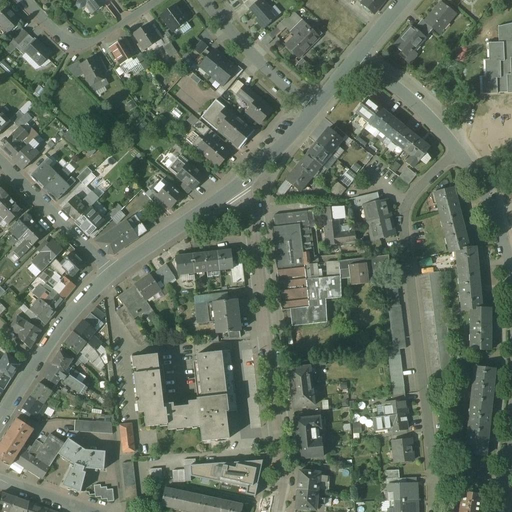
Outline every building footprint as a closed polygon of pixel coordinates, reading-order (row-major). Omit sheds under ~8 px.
[(101,0),(80,0),(85,6),(87,4),(94,12),(104,4),(101,0)] [(248,0),(244,4),(243,4),(249,11),(250,10),(260,0),(248,0)] [(261,0),(260,0),(250,10),(256,17),(258,15),(260,17),(256,21),(264,30),(276,19),(269,11),(270,10),(261,0)] [(384,1),(383,0),(364,0),(361,5),(364,8),(362,10),(368,14),(370,12),(373,15),(384,1)] [(446,8),(441,4),(425,22),(433,29),(437,23),(443,28),(455,14),(446,7),(446,8)] [(175,5),(160,16),(173,33),(187,22),(175,5)] [(7,8),(1,14),(0,13),(0,24),(6,31),(8,34),(20,23),(7,8)] [(433,29),(425,22),(422,19),(417,24),(428,34),(433,29)] [(316,33),(302,20),(295,27),(300,32),(300,33),(311,45),(319,37),(316,33)] [(511,23),(498,27),(499,44),(511,42),(511,23)] [(428,34),(417,24),(413,30),(415,32),(416,31),(425,38),(428,34)] [(148,25),(133,34),(144,51),(146,50),(147,52),(152,49),(151,47),(162,39),(155,30),(153,32),(148,25)] [(300,32),(295,27),(290,32),(295,37),(286,46),(298,58),(311,45),(300,33),(300,32)] [(277,28),(268,35),(272,40),(281,32),(277,28)] [(413,30),(411,28),(394,47),(401,53),(406,48),(412,53),(413,51),(425,38),(416,31),(415,32),(413,30)] [(23,31),(13,41),(19,46),(28,36),(23,31)] [(19,46),(16,49),(24,56),(26,53),(37,41),(35,39),(33,40),(28,36),(19,46)] [(135,56),(125,40),(111,49),(121,65),(135,56)] [(13,41),(9,45),(9,46),(5,50),(10,55),(16,49),(19,46),(13,41)] [(47,51),(37,41),(26,53),(39,66),(51,54),(48,50),(47,51)] [(201,41),(193,50),(198,54),(206,46),(201,41)] [(511,42),(499,44),(487,44),(488,60),(483,61),(484,77),(480,77),(480,95),(497,94),(497,93),(507,93),(507,94),(511,93),(511,42)] [(171,43),(163,48),(170,58),(177,53),(171,43)] [(206,46),(198,54),(201,56),(206,50),(208,48),(206,46)] [(412,53),(406,48),(401,53),(399,56),(409,64),(417,55),(413,51),(412,53)] [(211,54),(206,50),(201,56),(194,64),(200,69),(201,67),(211,54)] [(225,61),(213,51),(211,54),(201,67),(212,76),(225,61)] [(80,65),(80,66),(84,74),(89,82),(90,82),(103,75),(106,73),(100,62),(97,64),(94,58),(80,65)] [(225,61),(212,76),(223,85),(232,74),(236,70),(225,61)] [(79,62),(66,69),(76,79),(84,74),(80,66),(80,65),(79,62)] [(232,74),(223,85),(220,88),(225,92),(237,78),(232,74)] [(103,75),(90,82),(94,91),(95,91),(94,90),(103,85),(101,81),(105,78),(103,75)] [(244,86),(238,81),(231,90),(237,95),(239,93),(244,86)] [(266,104),(244,86),(239,93),(253,105),(246,112),(260,124),(270,113),(263,107),(266,104)] [(381,109),(367,99),(356,113),(369,123),(370,122),(381,109)] [(254,133),(216,100),(201,118),(217,132),(218,130),(241,150),(254,133)] [(29,101),(20,110),(24,114),(33,105),(29,101)] [(392,118),(381,109),(370,122),(376,126),(375,127),(381,132),(382,130),(392,118)] [(19,112),(11,120),(15,125),(24,116),(19,112)] [(0,132),(9,123),(0,114),(0,132)] [(24,116),(15,125),(20,129),(20,130),(29,122),(24,116)] [(392,118),(382,130),(388,135),(387,136),(392,141),(393,139),(404,127),(392,118)] [(209,130),(198,120),(192,127),(203,137),(209,130)] [(415,135),(404,127),(393,139),(399,144),(398,145),(404,150),(415,135)] [(20,129),(12,137),(18,144),(26,136),(26,135),(20,130),(20,129)] [(31,130),(26,135),(26,136),(18,144),(24,149),(34,140),(37,136),(31,130)] [(341,141),(327,130),(316,144),(330,155),(341,141)] [(88,144),(68,132),(62,139),(78,154),(88,144)] [(207,135),(202,141),(198,137),(192,145),(203,154),(214,141),(207,135)] [(430,147),(415,135),(404,150),(418,161),(430,147)] [(11,137),(0,148),(13,160),(24,149),(18,144),(12,137),(11,137)] [(39,146),(34,140),(24,149),(28,153),(32,149),(34,147),(36,149),(39,146)] [(229,154),(214,141),(203,154),(218,167),(229,154)] [(330,155),(316,144),(307,155),(320,165),(324,160),(325,161),(330,155)] [(24,149),(13,160),(23,170),(34,159),(28,153),(24,149)] [(38,155),(32,149),(28,153),(34,159),(38,155)] [(320,165),(307,155),(298,166),(312,178),(321,166),(320,165)] [(52,163),(48,159),(44,163),(48,167),(52,163)] [(177,159),(168,171),(176,177),(186,166),(177,159)] [(44,163),(30,177),(43,190),(57,176),(51,170),(48,167),(44,163)] [(55,166),(51,170),(57,176),(63,170),(57,163),(55,166)] [(359,171),(362,166),(355,163),(352,168),(359,171)] [(186,166),(176,177),(183,183),(191,189),(193,191),(204,177),(187,164),(186,166)] [(298,166),(286,181),(300,192),(312,178),(298,166)] [(407,167),(400,177),(410,185),(417,175),(407,167)] [(87,169),(76,179),(81,184),(92,174),(87,169)] [(63,170),(57,176),(63,182),(70,176),(63,170)] [(63,182),(57,176),(43,190),(55,202),(70,188),(65,184),(63,182)] [(351,183),(343,176),(339,180),(348,188),(351,183)] [(76,182),(71,177),(65,184),(70,188),(76,182)] [(191,189),(183,183),(180,187),(187,194),(191,189)] [(337,183),(330,192),(338,199),(346,190),(337,183)] [(181,196),(167,184),(157,197),(161,201),(171,209),(181,196)] [(454,188),(434,193),(434,194),(439,213),(459,209),(454,189),(454,188)] [(0,206),(8,198),(0,189),(0,206)] [(378,193),(355,199),(357,207),(366,205),(370,222),(390,218),(386,200),(379,201),(378,193)] [(92,194),(86,200),(88,203),(84,206),(88,210),(98,199),(92,194)] [(157,197),(153,194),(149,198),(153,202),(157,206),(161,201),(157,197),(156,197),(157,197)] [(75,197),(62,209),(76,222),(87,211),(88,210),(84,206),(75,197)] [(134,197),(121,211),(127,217),(130,214),(140,204),(136,199),(134,197)] [(144,203),(139,197),(136,199),(140,204),(130,214),(133,217),(136,215),(152,203),(149,199),(144,203)] [(8,198),(0,206),(0,223),(3,220),(8,225),(22,211),(8,198)] [(338,208),(323,209),(324,227),(340,226),(339,218),(343,218),(341,208),(338,208)] [(110,213),(106,209),(101,214),(105,219),(110,213)] [(459,209),(439,213),(450,253),(456,252),(456,251),(469,249),(469,248),(459,209)] [(101,214),(97,210),(92,216),(100,224),(105,219),(101,214)] [(92,216),(87,211),(76,222),(89,235),(100,224),(92,216)] [(316,228),(312,211),(307,212),(308,225),(310,225),(311,229),(316,228)] [(307,212),(273,216),(275,227),(300,225),(300,226),(308,225),(307,212)] [(25,215),(10,230),(19,240),(22,236),(35,224),(31,220),(32,220),(31,219),(31,217),(30,216),(28,215),(26,215),(25,215)] [(133,217),(118,228),(129,244),(138,238),(133,231),(139,227),(142,225),(136,215),(133,217)] [(115,220),(114,218),(107,225),(110,230),(119,223),(116,219),(115,220)] [(370,222),(368,222),(372,240),(394,235),(390,218),(370,222)] [(35,224),(22,236),(26,240),(14,252),(20,258),(44,233),(35,224)] [(275,227),(272,228),(277,269),(305,266),(300,226),(300,225),(275,227)] [(311,229),(310,225),(308,225),(300,226),(305,266),(307,281),(319,279),(317,265),(315,265),(311,229)] [(340,226),(324,227),(326,246),(342,244),(341,234),(340,226)] [(144,234),(139,227),(133,231),(138,238),(144,234)] [(118,228),(96,243),(107,254),(114,255),(129,244),(118,228)] [(349,233),(341,234),(342,244),(350,243),(349,233)] [(15,239),(11,239),(7,242),(12,247),(18,241),(15,239)] [(52,242),(40,253),(51,263),(62,251),(52,242)] [(380,242),(363,246),(365,253),(383,251),(380,242)] [(51,263),(48,265),(57,272),(62,266),(60,265),(72,253),(66,247),(62,251),(51,263)] [(469,249),(456,251),(456,252),(458,270),(478,268),(476,248),(469,248),(469,249)] [(232,262),(236,262),(242,261),(241,249),(230,251),(232,262)] [(230,251),(217,252),(219,270),(232,269),(233,269),(232,262),(230,251)] [(217,252),(205,254),(207,272),(219,270),(217,252)] [(40,253),(31,263),(41,273),(48,265),(51,263),(40,253)] [(85,265),(72,253),(60,265),(62,266),(73,277),(85,265)] [(192,256),(194,274),(207,272),(205,254),(192,256)] [(192,256),(177,257),(179,276),(194,274),(192,256)] [(388,256),(348,261),(349,270),(339,271),(340,273),(340,280),(350,279),(351,286),(369,284),(368,274),(390,271),(388,256)] [(242,264),(236,265),(236,262),(232,262),(233,269),(232,269),(233,283),(244,282),(242,264)] [(339,262),(326,263),(327,274),(340,273),(339,271),(339,262)] [(167,266),(156,273),(165,286),(176,279),(167,266)] [(305,266),(277,269),(282,311),(301,309),(310,308),(307,281),(305,266)] [(478,268),(458,270),(462,311),(470,310),(482,309),(478,268)] [(441,272),(429,274),(442,379),(454,378),(441,272)] [(319,279),(307,281),(310,308),(301,309),(303,325),(327,323),(325,300),(340,298),(340,300),(341,300),(340,280),(340,273),(327,274),(327,278),(319,279)] [(150,276),(135,286),(146,300),(160,290),(150,276)] [(74,287),(63,278),(58,284),(53,290),(64,299),(74,287)] [(51,279),(46,286),(53,291),(53,290),(58,284),(51,279)] [(395,284),(384,286),(387,312),(388,312),(393,350),(399,350),(404,349),(399,306),(398,306),(395,284)] [(146,300),(135,286),(124,294),(132,304),(127,308),(134,318),(150,307),(146,300)] [(44,292),(38,287),(33,293),(39,298),(39,299),(40,300),(43,303),(48,297),(43,293),(44,292)] [(64,299),(53,290),(53,291),(48,297),(43,303),(54,312),(64,299)] [(132,304),(124,294),(119,297),(125,306),(127,308),(132,304)] [(212,296),(194,298),(195,305),(213,303),(212,296)] [(43,303),(40,300),(30,311),(37,318),(44,325),(54,312),(43,303)] [(236,300),(213,303),(216,321),(217,334),(229,332),(240,331),(236,300)] [(213,303),(195,305),(197,324),(216,321),(213,303)] [(102,321),(108,311),(98,304),(91,313),(102,321)] [(127,308),(125,306),(116,313),(139,345),(148,338),(134,318),(127,308)] [(482,309),(470,310),(470,350),(489,351),(490,309),(482,309)] [(34,315),(28,310),(25,313),(34,322),(37,318),(34,315)] [(100,323),(90,314),(84,322),(94,331),(100,323)] [(27,322),(17,316),(9,329),(19,336),(27,322)] [(44,325),(37,318),(34,322),(32,325),(40,330),(44,325)] [(32,325),(27,322),(19,336),(18,338),(30,349),(40,330),(32,325)] [(94,331),(84,322),(74,334),(85,344),(90,338),(95,332),(94,331)] [(74,334),(64,345),(76,355),(79,352),(85,344),(74,334)] [(100,346),(90,338),(85,344),(95,352),(100,346)] [(233,343),(211,346),(211,351),(233,348),(233,343)] [(95,352),(85,344),(79,352),(85,356),(86,355),(90,358),(95,352)] [(393,350),(387,351),(392,389),(404,388),(399,350),(393,350)] [(229,351),(196,355),(202,402),(197,403),(200,427),(202,441),(229,438),(226,412),(237,411),(229,351)] [(72,360),(60,352),(51,365),(64,373),(69,365),(72,360)] [(101,361),(95,352),(90,358),(88,359),(97,366),(101,361)] [(20,366),(7,353),(1,363),(0,364),(0,371),(12,379),(20,366)] [(157,354),(132,357),(138,412),(144,412),(146,427),(167,424),(168,430),(200,427),(197,405),(164,409),(157,354)] [(371,355),(358,356),(359,364),(372,362),(371,355)] [(325,359),(313,361),(314,367),(326,366),(325,359)] [(64,373),(51,365),(43,377),(56,385),(59,380),(64,373)] [(74,368),(69,365),(64,373),(75,380),(79,374),(73,370),(74,368)] [(310,367),(289,370),(291,389),(312,387),(310,367)] [(474,368),(471,397),(492,399),(494,370),(474,368)] [(12,379),(0,371),(0,388),(4,391),(12,379)] [(75,380),(64,373),(59,380),(63,383),(64,382),(80,393),(84,387),(75,380)] [(51,392),(39,384),(31,397),(43,405),(48,397),(51,392)] [(312,387),(291,389),(294,409),(315,406),(312,387)] [(404,388),(392,389),(393,396),(405,394),(404,388)] [(65,394),(56,391),(53,395),(63,399),(65,394)] [(43,405),(31,397),(23,409),(35,417),(43,405)] [(51,399),(48,397),(43,405),(47,407),(54,412),(58,405),(54,402),(55,400),(52,398),(51,399)] [(492,399),(471,397),(468,425),(489,428),(492,399)] [(405,401),(382,404),(384,417),(408,414),(407,410),(406,410),(405,401)] [(54,412),(47,407),(42,413),(50,418),(54,412)] [(404,415),(373,418),(374,428),(391,426),(392,432),(407,430),(406,421),(405,422),(404,415)] [(319,418),(295,421),(297,437),(319,435),(318,430),(321,429),(319,418)] [(17,420),(0,445),(0,459),(11,466),(14,461),(21,449),(22,449),(23,449),(24,446),(34,431),(17,420)] [(75,421),(63,421),(62,431),(75,432),(75,421)] [(111,423),(75,421),(75,432),(112,434),(111,423)] [(132,424),(120,425),(123,454),(135,452),(132,424)] [(489,428),(468,425),(466,454),(486,456),(489,428)] [(50,435),(43,445),(37,441),(35,445),(42,450),(36,459),(50,468),(58,455),(65,445),(50,435)] [(319,435),(297,437),(299,460),(324,457),(322,439),(319,440),(319,435)] [(58,455),(74,466),(73,469),(71,468),(63,486),(80,493),(86,473),(84,472),(85,469),(104,470),(106,452),(85,451),(69,440),(65,445),(58,455)] [(410,440),(393,441),(393,451),(396,451),(397,463),(412,461),(410,440)] [(29,454),(21,449),(14,461),(43,479),(50,468),(36,459),(42,450),(35,445),(29,454)] [(234,465),(228,463),(190,466),(191,477),(247,489),(246,495),(255,497),(263,461),(234,463),(234,465)] [(134,462),(122,463),(127,510),(138,509),(134,462)] [(151,481),(164,480),(163,468),(150,469),(151,481)] [(398,470),(386,471),(386,480),(399,479),(398,470)] [(320,474),(299,472),(297,491),(318,493),(319,483),(320,476),(320,474)] [(406,483),(396,484),(396,485),(389,485),(389,493),(391,493),(391,501),(415,500),(415,490),(417,490),(416,483),(406,483)] [(107,487),(101,488),(101,485),(94,486),(95,498),(101,497),(101,500),(107,500),(107,503),(113,502),(113,505),(120,504),(119,492),(113,493),(113,490),(107,490),(107,487)] [(240,511),(242,505),(165,488),(161,506),(174,509),(174,507),(187,510),(187,511),(188,511),(240,511)] [(318,493),(297,491),(296,510),(316,511),(317,506),(317,498),(318,493)] [(459,511),(478,511),(481,495),(462,492),(459,511)] [(9,511),(15,498),(2,493),(1,499),(0,507),(0,510),(4,511),(9,511)] [(27,511),(29,503),(15,498),(9,511),(27,511)] [(415,500),(391,501),(392,509),(389,509),(389,511),(417,511),(417,509),(415,509),(415,500)] [(43,511),(45,509),(29,503),(27,511),(43,511)]
